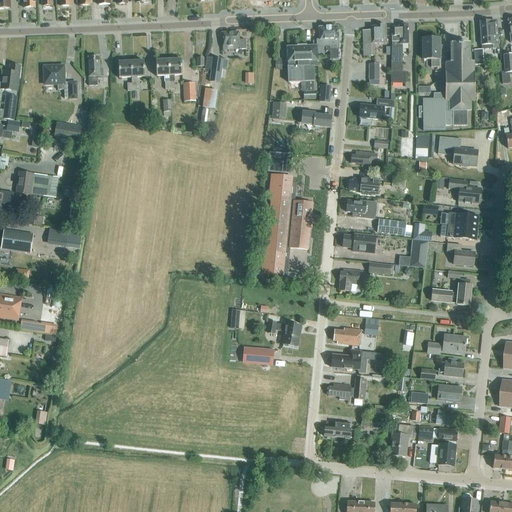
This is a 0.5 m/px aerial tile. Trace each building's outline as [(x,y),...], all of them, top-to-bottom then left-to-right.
[(0,0),(0,9),(9,9),(9,0),(0,0)] [(34,8),(34,0),(21,0),(22,1),(23,1),(23,9),(34,8)] [(493,45),(499,45),(497,22),(480,23),(482,40),(481,41),(481,44),(482,45),(482,50),(493,50),(493,45)] [(374,44),(386,44),(386,26),(377,27),(371,28),(371,31),(363,32),(364,57),(375,57),(374,44)] [(391,35),(392,42),(392,48),(391,73),(391,83),(406,83),(406,74),(401,74),(402,48),(402,45),(408,45),(408,26),(399,26),(399,28),(392,28),(392,35),(391,35)] [(316,40),(316,46),(317,46),(317,48),(329,48),(329,50),(339,49),(338,27),(319,28),(319,40),(316,40)] [(245,50),(245,40),(239,40),(239,33),(222,34),(222,51),(245,50)] [(431,68),(439,68),(439,39),(423,40),(423,60),(431,60),(431,68)] [(470,62),(470,59),(470,44),(463,44),(463,43),(458,43),(458,44),(451,44),(451,63),(446,63),(446,72),(445,72),(445,85),(443,85),(443,90),(445,90),(445,93),(434,94),(434,100),(423,100),(423,107),(419,107),(419,118),(423,118),(423,131),(445,131),(445,127),(468,127),(467,112),(471,112),(471,102),(475,102),(475,73),(474,73),(474,62),(470,62)] [(317,46),(316,46),(306,47),(306,46),(297,46),(297,47),(287,48),(288,83),(303,82),(303,93),(315,92),(315,82),(314,62),(318,62),(317,48),(317,46)] [(482,50),(474,51),(475,65),(483,65),(482,50)] [(511,55),(504,56),(505,72),(502,72),(503,85),(510,84),(509,76),(511,75),(511,55)] [(99,70),(99,57),(88,58),(88,77),(88,86),(96,85),(96,77),(102,77),(102,70),(99,70)] [(220,83),(222,69),(227,69),(227,61),(207,58),(205,69),(211,70),(209,82),(220,83)] [(168,60),(155,61),(156,77),(163,77),(163,80),(164,80),(164,91),(169,90),(168,60)] [(180,60),(168,60),(169,90),(173,90),(173,76),(181,76),(180,60)] [(143,61),(131,62),(131,78),(131,84),(132,92),(135,91),(135,83),(137,83),(137,78),(144,77),(143,61)] [(131,78),(131,62),(118,62),(119,78),(131,78)] [(379,81),(379,64),(369,64),(369,81),(379,81)] [(17,87),(20,67),(9,65),(9,72),(2,71),(0,82),(0,89),(10,91),(11,86),(17,87)] [(64,84),(64,67),(44,68),(44,86),(57,85),(57,91),(64,91),(64,100),(76,99),(76,83),(68,83),(68,84),(64,84)] [(245,84),(254,84),(254,73),(245,73),(245,84)] [(196,102),(195,84),(183,84),(184,102),(196,102)] [(330,103),(331,87),(321,86),(319,102),(330,103)] [(217,91),(205,90),(202,108),(215,110),(217,91)] [(13,121),(17,98),(6,96),(3,119),(8,120),(8,121),(16,122),(16,121),(13,121)] [(394,110),(394,102),(378,101),(377,107),(361,106),(360,119),(383,121),(384,109),(394,110)] [(285,120),(287,104),(273,103),(272,119),(285,120)] [(324,116),(314,115),(314,113),(302,112),(301,125),(313,126),(313,127),(331,129),(332,117),(331,117),(332,109),(325,109),(324,116)] [(94,145),(98,115),(90,113),(86,143),(94,145)] [(18,134),(20,122),(16,121),(16,122),(8,121),(6,131),(3,131),(2,138),(11,140),(12,133),(18,134)] [(81,129),(56,124),(54,138),(79,143),(81,129)] [(477,152),(460,150),(461,140),(439,137),(438,155),(454,157),(453,166),(461,166),(460,168),(465,169),(469,169),(469,167),(476,168),(477,152)] [(387,150),(388,143),(374,142),(373,148),(387,150)] [(283,174),(284,154),(270,152),(268,172),(283,174)] [(377,162),(377,155),(356,153),(356,156),(351,155),(351,164),(362,165),(361,167),(370,168),(371,161),(377,162)] [(59,179),(20,172),(15,193),(57,199),(59,179)] [(403,188),(405,176),(393,175),(392,187),(403,188)] [(265,252),(262,273),(283,276),(283,272),(288,273),(290,248),(308,250),(308,246),(309,241),(309,238),(310,229),(312,229),(313,224),(313,221),(314,215),(311,215),(312,207),(312,204),(294,202),(296,184),(292,184),(292,178),(272,176),(270,197),(272,197),(271,211),(269,210),(266,239),(268,239),(267,252),(265,252)] [(379,182),(372,182),(353,180),(352,182),(349,182),(348,190),(359,191),(359,193),(377,195),(379,182)] [(481,204),(482,189),(468,188),(469,182),(451,180),(450,189),(455,190),(455,187),(461,187),(460,202),(481,204)] [(0,212),(2,213),(3,206),(11,208),(13,193),(3,192),(2,194),(0,194),(0,212)] [(386,210),(386,212),(393,213),(394,203),(386,202),(387,201),(378,200),(378,202),(365,200),(365,203),(359,202),(359,203),(347,202),(346,212),(363,214),(364,208),(386,210)] [(423,214),(430,215),(431,206),(424,205),(423,214)] [(450,213),(449,225),(478,229),(480,216),(450,213)] [(42,226),(43,217),(31,215),(29,225),(42,226)] [(378,234),(404,237),(405,223),(380,220),(378,234)] [(424,233),(424,226),(415,225),(413,241),(430,243),(431,234),(424,233)] [(477,241),(478,229),(449,225),(447,238),(477,241)] [(48,246),(66,249),(68,233),(50,230),(48,246)] [(4,231),(2,242),(1,249),(30,253),(33,236),(4,231)] [(374,254),(375,237),(354,235),(354,237),(347,236),(347,238),(344,238),(343,248),(353,249),(353,252),(374,254)] [(413,241),(410,267),(425,269),(428,243),(413,241)] [(474,267),(475,253),(461,251),(462,245),(448,244),(447,253),(455,254),(454,265),(474,267)] [(390,276),(391,266),(369,264),(368,273),(390,276)] [(31,271),(16,270),(15,277),(30,279),(31,271)] [(361,286),(362,272),(343,270),(343,273),(341,273),(339,291),(351,292),(351,285),(361,286)] [(470,307),(472,286),(459,285),(458,294),(453,294),(453,293),(433,290),(431,301),(457,304),(457,305),(470,307)] [(61,308),(64,288),(54,286),(51,307),(61,308)] [(0,318),(18,321),(21,299),(0,295),(0,318)] [(20,330),(36,332),(38,323),(38,322),(21,320),(20,330)] [(298,347),(301,327),(286,324),(285,326),(276,324),(276,323),(270,322),(268,333),(274,334),(275,331),(284,332),(282,345),(298,347)] [(376,336),(378,325),(366,324),(365,335),(376,336)] [(358,347),(359,331),(345,330),(344,333),(335,331),(334,342),(338,342),(338,345),(358,347)] [(464,355),(466,339),(444,336),(442,352),(464,355)] [(0,356),(6,357),(8,341),(0,339),(0,356)] [(440,356),(440,350),(437,350),(438,344),(429,343),(427,355),(440,356)] [(273,351),(244,349),(243,362),(272,365),(273,351)] [(331,367),(359,371),(360,358),(362,358),(363,352),(350,351),(349,358),(333,356),(331,367)] [(511,357),(504,356),(503,369),(511,370),(511,357)] [(462,379),(463,365),(445,363),(444,371),(438,370),(438,376),(462,379)] [(392,377),(393,367),(385,366),(383,378),(392,379),(392,377)] [(398,369),(397,377),(409,378),(410,370),(398,369)] [(434,381),(435,372),(421,370),(420,379),(434,381)] [(408,392),(409,379),(397,377),(396,391),(408,392)] [(354,389),(350,388),(351,387),(334,385),(333,388),(329,387),(328,396),(339,397),(339,400),(349,401),(349,397),(353,398),(353,400),(365,401),(365,399),(367,399),(368,393),(366,393),(367,380),(355,378),(354,389)] [(12,382),(0,379),(0,400),(9,401),(12,382)] [(511,382),(502,381),(500,394),(511,395),(511,382)] [(459,404),(461,389),(439,386),(437,401),(459,404)] [(421,404),(426,405),(427,395),(418,394),(411,393),(410,403),(421,404)] [(511,395),(500,394),(499,407),(511,408),(511,395)] [(421,404),(410,403),(409,412),(412,412),(420,413),(421,404)] [(386,420),(387,410),(374,409),(373,419),(386,420)] [(47,413),(37,411),(35,424),(45,425),(47,413)] [(419,422),(420,413),(412,412),(411,421),(419,422)] [(509,434),(511,418),(501,417),(499,433),(509,434)] [(355,430),(350,430),(351,424),(334,423),(334,428),(326,427),(325,437),(349,439),(349,438),(354,439),(355,430)] [(413,440),(414,437),(416,438),(417,428),(415,428),(400,426),(399,436),(393,435),(391,456),(407,457),(409,439),(413,440)] [(432,439),(433,430),(419,429),(419,438),(432,439)] [(439,445),(437,466),(453,468),(455,447),(448,446),(448,441),(456,442),(457,432),(439,431),(438,440),(441,441),(440,445),(439,445)] [(505,470),(508,442),(503,441),(501,456),(494,456),(493,468),(505,470)] [(13,471),(14,460),(6,460),(5,470),(13,471)] [(458,511),(475,511),(476,502),(465,501),(464,511),(459,510),(458,511)] [(360,511),(361,503),(348,502),(347,511),(360,511)] [(360,511),(374,511),(375,504),(361,503),(360,511)] [(502,511),(503,504),(490,503),(489,511),(502,511)]
